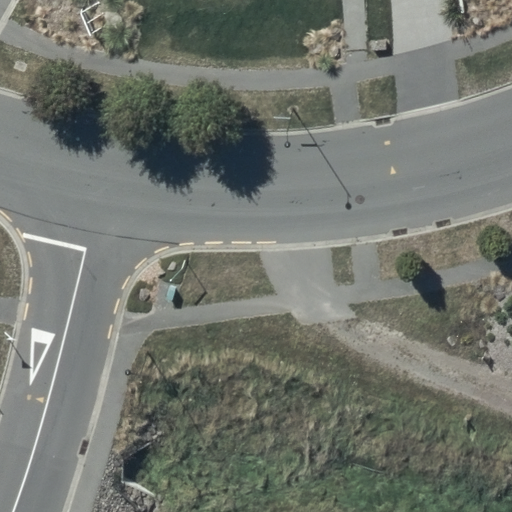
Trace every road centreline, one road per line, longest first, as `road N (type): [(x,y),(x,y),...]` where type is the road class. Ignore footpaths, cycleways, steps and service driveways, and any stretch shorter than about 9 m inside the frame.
road 1 (residential): [(95,180),(179,192),(283,192),(475,167),(511,152)]
road 2 (residential): [(16,511),(69,344),(95,180)]
road 3 (track): [(283,192),(313,300),(402,357),(511,398)]
